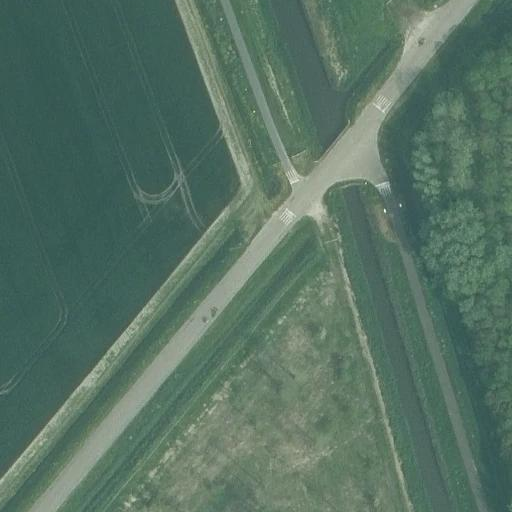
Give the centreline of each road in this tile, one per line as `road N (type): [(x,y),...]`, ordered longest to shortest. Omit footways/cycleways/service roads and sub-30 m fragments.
road 1 (unclassified): [(41,511),(467,0)]
road 2 (track): [(414,511),(310,189)]
